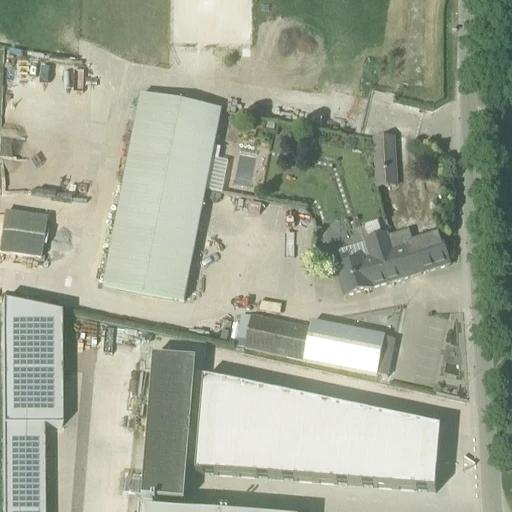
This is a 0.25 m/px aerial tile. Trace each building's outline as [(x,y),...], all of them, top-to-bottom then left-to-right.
[(142,96),(104,286),(185,302),(222,112),(142,96)] [(395,188),(393,141),(374,142),(376,189),(395,188)] [(0,226),(0,255),(39,259),(43,217),(1,213),(0,226)] [(416,278),(449,268),(439,237),(412,245),(408,232),(390,238),(395,252),(405,249),(416,278)] [(336,272),(344,299),(344,300),(372,292),(372,291),(416,278),(405,249),(395,252),(390,238),(387,239),(386,237),(364,244),(369,261),(336,272)] [(43,511),(42,430),(61,430),(60,318),(1,306),(3,511),(43,511)] [(386,343),(386,341),(385,341),(385,340),(311,325),(309,333),(250,320),(244,351),(303,364),(377,378),(379,378),(379,376),(378,376),(384,343),(386,343)] [(141,500),(153,501),(184,504),(196,362),(153,359),(141,500)] [(237,457),(242,390),(202,381),(196,453),(237,457)] [(277,460),(282,398),(242,390),(237,457),(277,460)] [(317,463),(321,407),(282,398),(277,460),(317,463)] [(357,466),(361,416),(321,407),(317,463),(357,466)] [(396,470),(400,424),(361,416),(357,466),(396,470)] [(440,433),(400,424),(396,470),(437,473),(440,433)] [(234,497),(237,457),(196,453),(193,494),(234,497)] [(273,501),(277,460),(237,457),(234,497),(273,501)] [(313,504),(317,463),(277,460),(273,501),(313,504)] [(353,507),(357,466),(317,463),(313,504),(353,507)] [(393,510),(396,470),(357,466),(353,507),(393,510)] [(411,511),(433,511),(437,473),(396,470),(393,510),(411,511)]
